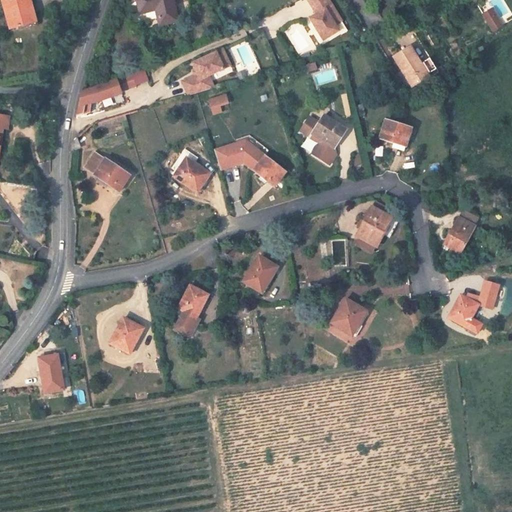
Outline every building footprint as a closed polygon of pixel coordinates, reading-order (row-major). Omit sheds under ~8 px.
[(30,0),(2,0),(10,30),(29,24),(24,5),(31,3),(30,0)] [(177,21),(171,0),(137,0),(140,13),(145,12),(146,17),(151,20),(158,18),(160,25),(177,21)] [(334,25),(341,21),(328,0),(307,0),(314,11),(318,9),(319,12),(316,14),(310,18),(323,40),(338,31),(334,25)] [(37,25),(31,3),(24,5),(29,24),(30,27),(37,25)] [(482,14),(486,21),(495,15),(491,9),(482,14)] [(493,32),(501,26),(495,15),(486,21),(493,32)] [(394,58),(412,87),(428,77),(427,74),(421,64),(410,47),(394,58)] [(216,52),(223,68),(230,65),(222,49),(216,52)] [(182,81),(188,95),(214,88),(211,81),(208,76),(223,68),(216,52),(193,63),(196,70),(198,74),(195,75),(182,81)] [(429,59),(421,64),(427,74),(436,69),(429,59)] [(306,66),(308,72),(317,70),(315,64),(306,66)] [(135,86),(150,81),(146,69),(131,74),(135,86)] [(87,114),(90,113),(91,104),(98,102),(121,94),(121,93),(130,90),(126,76),(116,80),(82,92),(77,116),(87,114)] [(209,100),(212,108),(219,106),(228,103),(225,95),(209,100)] [(365,116),(362,105),(357,106),(359,117),(365,116)] [(212,108),(214,114),(221,112),(219,106),(212,108)] [(0,138),(1,139),(3,129),(8,129),(9,118),(0,116),(0,138)] [(336,155),(334,149),(345,132),(331,123),(332,121),(324,116),(319,123),(310,118),(301,131),(319,143),(312,154),(329,165),(336,155)] [(332,121),(331,123),(345,132),(346,130),(332,121)] [(406,147),(411,129),(385,121),(379,139),(393,143),(406,147)] [(81,146),(77,138),(72,144),(71,150),(81,146)] [(404,151),(406,147),(393,143),(392,147),(404,151)] [(119,192),(130,176),(95,152),(88,162),(99,169),(95,175),(94,176),(119,192)] [(286,173),(265,156),(253,171),(275,188),(286,173)] [(186,160),(174,177),(197,193),(210,175),(194,164),(193,165),(186,160)] [(95,175),(99,169),(88,162),(85,168),(95,175)] [(375,204),(372,208),(391,218),(393,213),(375,204)] [(383,235),(392,219),(391,218),(372,208),(371,208),(356,236),(360,239),(375,246),(377,247),(383,235)] [(463,210),(459,218),(475,227),(479,219),(463,210)] [(459,218),(444,245),(460,254),(471,234),(475,227),(459,218)] [(398,222),(392,219),(383,235),(390,239),(398,222)] [(475,236),(479,229),(475,227),(471,234),(475,236)] [(360,239),(357,246),(371,253),(375,246),(360,239)] [(277,268),(259,257),(243,282),(264,294),(271,282),(269,281),(277,268)] [(324,277),(323,269),(306,271),(308,280),(324,277)] [(208,295),(190,286),(178,309),(184,312),(175,330),(188,337),(197,318),(196,317),(199,310),(201,311),(208,295)] [(460,295),(448,318),(476,333),(480,324),(471,319),(478,305),(460,295)] [(346,299),(331,323),(352,336),(366,311),(346,299)] [(133,345),(134,346),(143,329),(124,318),(110,344),(129,353),(133,345)] [(64,390),(58,355),(39,359),(45,393),(64,390)]
